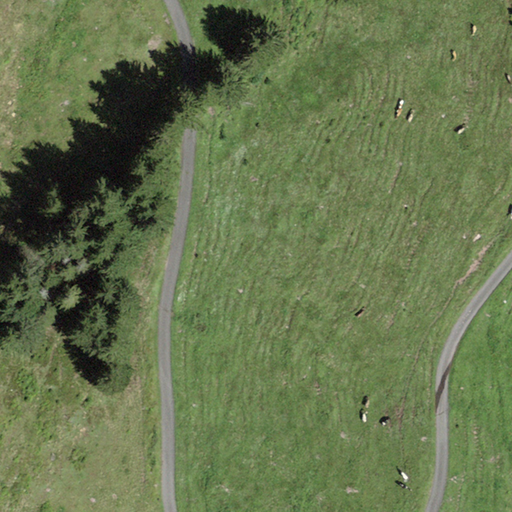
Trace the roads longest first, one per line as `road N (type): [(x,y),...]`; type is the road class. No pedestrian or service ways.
road 1 (track): [(172,511),(165,327),(193,65),(170,0)]
road 2 (track): [(511,261),(450,346),(444,457),(431,511)]
